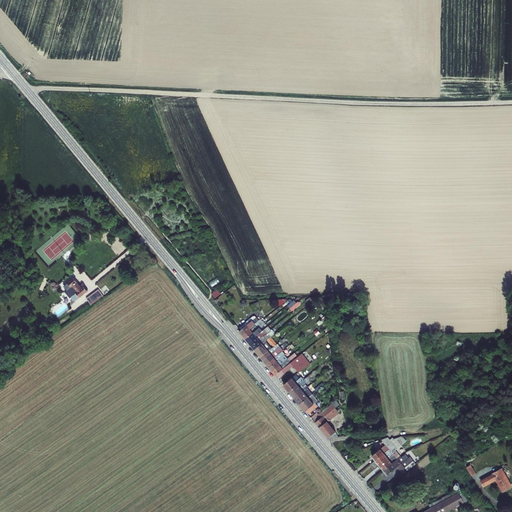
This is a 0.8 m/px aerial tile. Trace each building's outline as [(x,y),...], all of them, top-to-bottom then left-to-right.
[(218,277),(210,282),(212,286),(221,281),(218,277)] [(68,290),(73,296),(71,297),(75,302),(87,292),(82,285),(80,287),(74,279),(64,287),(67,291),(68,290)] [(218,289),(212,293),(215,297),(221,292),(218,289)] [(86,299),(91,305),(103,296),(98,290),(86,299)] [(277,301),(281,305),(286,301),(282,297),(277,301)] [(296,299),(288,305),(292,311),(300,305),(296,299)] [(253,315),(243,323),(245,326),(255,317),(253,315)] [(245,326),(239,331),(242,335),(255,324),(257,326),(260,324),(259,322),(261,320),(260,319),(258,320),(255,317),(245,326)] [(259,326),(245,338),(248,343),(267,326),(269,324),(267,322),(264,324),(262,326),(260,328),(259,326)] [(255,324),(242,335),(245,338),(259,326),(260,328),(262,326),(260,324),(257,326),(255,324)] [(267,326),(248,343),(251,346),(270,330),(267,326)] [(270,330),(251,346),(254,350),(265,341),(268,339),(271,336),(274,333),(271,329),(270,330)] [(277,343),(271,336),(268,339),(273,346),(277,343)] [(271,348),(265,341),(254,350),(260,357),(271,348)] [(273,346),(271,348),(260,357),(263,361),(272,353),(277,350),(276,349),(279,346),(277,343),(273,346)] [(280,353),(275,357),(266,364),(269,367),(286,354),(282,350),(279,353),(280,353)] [(275,357),(272,353),(263,361),(266,364),(275,357)] [(275,375),(278,378),(284,373),(294,365),(294,366),(292,367),(295,370),(296,368),(299,372),(310,363),(302,353),(295,359),(275,375)] [(286,354),(269,367),(272,371),(289,357),(286,354)] [(289,357),(272,371),(275,375),(295,359),(292,355),(289,357)] [(296,374),(283,384),(288,391),(303,379),(300,376),(299,377),(296,374)] [(304,381),(303,379),(288,391),(294,397),(303,390),(299,385),(304,381)] [(308,386),(303,390),(294,397),(299,404),(313,393),(308,386)] [(319,399),(313,393),(299,404),(305,411),(314,403),(319,399)] [(336,400),(331,404),(335,408),(339,404),(336,400)] [(305,411),(307,414),(317,406),(314,403),(305,411)] [(331,404),(312,419),(327,438),(337,438),(335,429),(328,421),(338,412),(335,408),(331,404)] [(394,449),(401,443),(395,437),(388,440),(387,438),(384,440),(382,438),(381,438),(384,441),(385,440),(390,444),(394,449)] [(380,444),(367,455),(372,460),(390,444),(385,440),(384,441),(381,438),(376,440),(380,444)] [(394,449),(390,444),(372,460),(376,464),(394,449)] [(394,449),(376,464),(380,469),(398,454),(394,449)] [(398,454),(380,469),(384,473),(394,465),(397,469),(401,465),(403,468),(412,461),(406,454),(405,455),(401,452),(398,454)] [(472,464),(467,466),(472,475),(476,473),(472,464)] [(511,481),(505,468),(483,479),(487,485),(498,479),(505,490),(511,485),(511,481)] [(460,491),(421,511),(442,511),(465,500),(460,491)]
